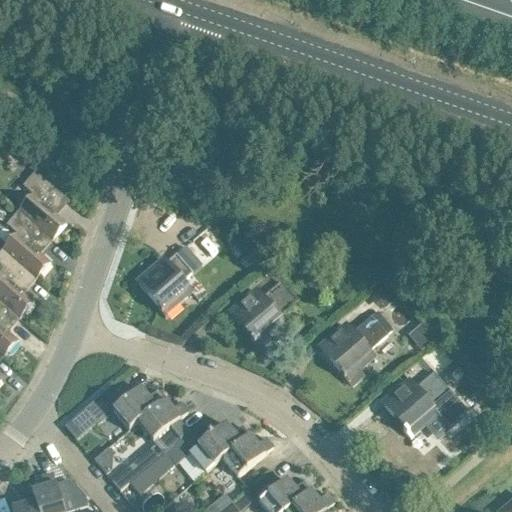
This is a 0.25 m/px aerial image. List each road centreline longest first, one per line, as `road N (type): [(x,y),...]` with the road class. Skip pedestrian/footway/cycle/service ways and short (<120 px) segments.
road 1 (residential): [(379,511),(333,455),(279,409),(227,383),(74,335)]
road 2 (unclassified): [(511,126),(185,10)]
road 3 (residential): [(74,335),(185,10)]
